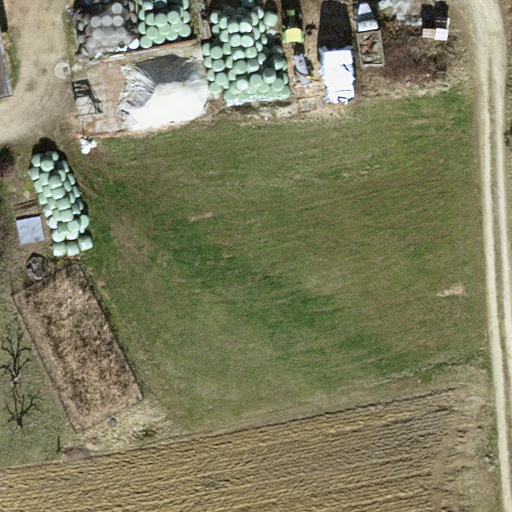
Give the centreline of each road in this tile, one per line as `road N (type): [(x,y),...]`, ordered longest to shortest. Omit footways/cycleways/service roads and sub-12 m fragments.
road 1 (track): [(489,0),(511,357)]
road 2 (track): [(0,133),(50,125),(60,86),(47,23),(62,0)]
